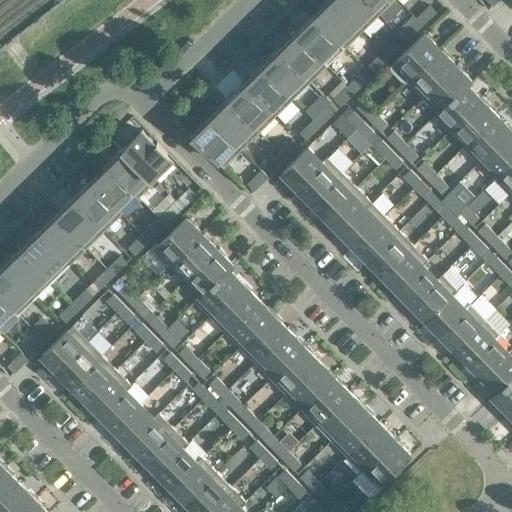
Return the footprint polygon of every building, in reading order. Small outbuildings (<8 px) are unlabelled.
[(362,30),(331,0),(327,0),(312,15),(344,47),(362,30)] [(379,14),(365,0),(331,0),(362,30),(379,14)] [(365,0),(379,14),(380,12),(388,20),(402,6),(396,0),(365,0)] [(429,5),(416,17),(423,24),(436,11),(429,5)] [(344,47),(312,15),(295,32),(327,64),(344,47)] [(423,24),(416,17),(403,30),(410,37),(423,24)] [(327,64),(295,32),(278,49),(310,81),(327,64)] [(440,48),(424,32),(390,66),(405,82),(407,80),(440,48)] [(395,38),(382,51),(388,58),(402,45),(395,38)] [(455,64),(440,48),(407,80),(423,96),(455,64)] [(310,81),(278,49),(261,65),(293,98),(310,81)] [(388,58),(382,51),(369,64),(375,71),(388,58)] [(470,79),(455,64),(423,96),(438,111),(470,79)] [(293,98),(261,65),(243,82),(276,115),(293,98)] [(360,72),(347,85),(354,92),(367,79),(360,72)] [(471,80),(470,79),(438,111),(439,112),(440,112),(454,126),(481,99),(467,85),(471,80)] [(276,115),(243,82),(226,99),(258,132),(276,115)] [(354,92),(347,85),(334,98),(341,105),(354,92)] [(258,132),(226,99),(209,116),(241,148),(258,132)] [(364,99),(357,106),(369,118),(376,112),(364,99)] [(496,114),(481,99),(454,126),(468,140),(463,145),(464,146),(496,114)] [(326,106),(313,119),(319,125),(332,112),(326,106)] [(364,121),(353,111),(347,117),(357,128),(364,121)] [(388,124),(376,112),(369,118),(381,130),(388,124)] [(511,130),(496,114),(464,146),(479,162),(511,130)] [(241,148),(209,116),(191,133),(223,166),(241,148)] [(319,125),(313,119),(300,132),(306,138),(319,125)] [(374,132),(364,121),(357,128),(368,139),(374,132)] [(142,129),(124,146),(156,179),(174,162),(166,154),(167,152),(157,141),(155,143),(142,129)] [(394,130),(387,137),(399,149),(406,142),(394,130)] [(511,159),(511,130),(479,162),(494,177),(511,159)] [(292,139),(279,152),(285,159),(298,146),(292,139)] [(392,151),(382,140),(375,146),(386,157),(392,151)] [(418,155),(406,142),(399,149),(411,161),(418,155)] [(156,179),(124,146),(107,163),(139,196),(156,179)] [(282,172),(297,187),(328,157),(327,156),(322,161),(308,146),(282,172)] [(403,161),(392,151),(386,157),(396,168),(403,161)] [(285,159),(279,152),(265,165),(272,172),(285,159)] [(342,171),(328,157),(297,187),(311,202),(342,171)] [(511,190),(511,159),(494,177),(509,193),(511,190)] [(424,161),(417,168),(429,180),(436,173),(424,161)] [(139,196),(107,163),(89,180),(121,213),(122,212),(117,207),(132,192),(137,197),(139,196)] [(248,182),(255,189),(268,176),(261,169),(248,182)] [(421,180),(410,169),(404,176),(414,186),(421,180)] [(356,186),(342,171),(311,202),(325,216),(356,186)] [(448,186),(436,173),(429,180),(441,192),(448,186)] [(121,213),(89,180),(72,197),(104,230),(121,213)] [(431,190),(421,180),(414,186),(425,197),(431,190)] [(371,200),(356,186),(325,216),(340,231),(371,200)] [(189,187),(176,200),(182,206),(196,194),(189,187)] [(455,192),(448,199),(460,211),(467,204),(455,192)] [(104,230),(72,197),(55,214),(87,247),(104,230)] [(449,209),(439,198),(432,205),(443,215),(449,209)] [(182,206),(176,200),(163,213),(169,219),(182,206)] [(385,215),(371,200),(340,231),(354,245),(385,215)] [(479,217),(467,204),(460,211),(472,223),(479,217)] [(460,220),(449,209),(443,215),(453,226),(460,220)] [(87,247),(55,214),(38,231),(70,264),(87,247)] [(399,229),(385,215),(354,245),(368,260),(399,229)] [(153,249),(169,265),(202,233),(186,217),(153,249)] [(155,220),(142,233),(148,240),(161,227),(155,220)] [(485,223),(478,230),(490,242),(497,235),(485,223)] [(478,238),(468,227),(461,234),(472,245),(478,238)] [(414,244),(399,229),(368,260),(383,274),(414,244)] [(70,264),(38,231),(20,248),(52,280),(70,264)] [(148,240),(142,233),(129,246),(135,253),(148,240)] [(217,248),(202,233),(169,265),(184,280),(217,248)] [(509,248),(497,235),(490,242),(502,254),(509,248)] [(489,249),(478,238),(472,245),(482,255),(489,249)] [(428,259),(414,244),(383,274),(397,289),(428,259)] [(52,280),(20,248),(3,264),(35,297),(52,280)] [(232,264),(217,248),(184,280),(198,295),(194,299),(195,300),(232,264)] [(120,255),(107,267),(113,274),(127,261),(120,255)] [(507,268),(496,257),(490,263),(500,274),(507,268)] [(429,260),(428,259),(397,289),(411,304),(442,273),(441,272),(436,277),(424,265),(429,260)] [(35,297),(3,264),(0,267),(0,295),(18,314),(35,297)] [(233,265),(232,264),(195,300),(210,315),(243,283),(229,269),(233,265)] [(113,274),(107,267),(94,280),(100,287),(113,274)] [(511,283),(511,272),(507,268),(500,274),(511,285),(511,283)] [(457,288),(442,273),(411,304),(426,319),(457,288)] [(258,299),(243,283),(210,315),(225,331),(258,299)] [(125,284),(119,290),(131,302),(137,296),(125,284)] [(86,288),(73,301),(79,308),(92,295),(86,288)] [(458,289),(457,288),(426,319),(440,333),(471,303),(470,302),(465,307),(453,294),(458,289)] [(124,304),(113,293),(107,300),(117,311),(124,304)] [(18,314),(0,295),(0,329),(1,331),(2,330),(0,327),(0,321),(12,310),(17,315),(18,314)] [(149,308),(137,296),(131,302),(143,315),(149,308)] [(273,314),(258,299),(225,331),(240,346),(273,314)] [(79,308),(73,301),(60,314),(66,320),(79,308)] [(485,317),(471,303),(440,333),(454,348),(485,317)] [(134,315),(124,304),(117,311),(128,321),(134,315)] [(288,330),(273,314),(240,346),(256,362),(288,330)] [(156,315),(149,321),(161,333),(168,327),(156,315)] [(500,332),(485,317),(454,348),(469,362),(500,332)] [(52,322),(38,335),(45,341),(58,328),(52,322)] [(152,333),(142,322),(135,329),(146,340),(152,333)] [(42,354),(57,370),(88,339),(73,324),(42,354)] [(179,339),(168,327),(161,333),(173,346),(179,339)] [(304,345),(288,330),(256,362),(271,377),(304,345)] [(501,333),(500,332),(469,362),(483,377),(511,348),(511,346),(508,350),(496,338),(501,333)] [(163,344),(152,333),(146,340),(156,350),(163,344)] [(45,341),(38,335),(25,347),(32,354),(45,341)] [(102,354),(88,339),(57,370),(71,384),(102,354)] [(186,345),(179,352),(191,364),(198,358),(186,345)] [(319,361),(304,345),(271,377),(286,393),(319,361)] [(511,376),(511,348),(483,377),(496,390),(492,395),(493,396),(511,376)] [(8,364),(14,371),(28,358),(21,351),(8,364)] [(181,362),(170,352),(164,358),(174,369),(181,362)] [(117,368),(102,354),(71,384),(86,399),(117,368)] [(210,370),(198,358),(191,364),(203,376),(210,370)] [(334,376),(319,361),(286,393),(287,394),(292,389),(305,402),(300,407),(301,408),(334,376)] [(191,373),(181,362),(174,369),(185,380),(191,373)] [(131,383),(117,368),(86,399),(100,413),(131,383)] [(210,383),(222,395),(228,389),(216,376),(210,383)] [(349,392),(334,376),(301,408),(316,424),(349,392)] [(511,376),(493,396),(507,410),(511,405),(511,376)] [(209,392),(199,381),(192,387),(203,398),(209,392)] [(132,384),(131,383),(100,413),(114,428),(140,403),(127,389),(132,384)] [(240,401),(228,389),(222,395),(234,407),(240,401)] [(220,402),(209,392),(203,398),(213,409),(220,402)] [(364,407),(349,392),(316,424),(332,439),(364,407)] [(153,416),(140,403),(114,428),(128,442),(159,412),(158,411),(153,416)] [(379,422),(364,407),(332,439),(347,454),(379,422)] [(247,408),(240,414),(252,426),(259,420),(247,408)] [(238,421),(228,410),(221,417),(232,427),(238,421)] [(174,427),(159,412),(128,442),(143,457),(174,427)] [(271,432),(259,420),(252,426),(264,439),(271,432)] [(249,432),(238,421),(232,427),(242,438),(249,432)] [(394,438),(379,422),(347,454),(362,470),(394,438)] [(188,441),(174,427),(143,457),(157,472),(188,441)] [(277,438),(270,445),(282,457),(289,451),(277,438)] [(410,454),(394,438),(362,470),(378,486),(410,454)] [(267,450),(256,439),(250,446),(260,457),(267,450)] [(189,442),(188,441),(157,472),(171,486),(202,456),(201,455),(196,460),(184,447),(189,442)] [(278,461),(267,450),(260,457),(271,467),(278,461)] [(301,463),(289,451),(282,457),(294,469),(301,463)] [(217,471),(202,456),(171,486),(186,501),(217,471)] [(0,501),(19,483),(4,467),(0,471),(0,501)] [(296,479),(285,469),(278,475),(289,486),(296,479)] [(307,469),(300,476),(312,488),(319,482),(307,469)] [(203,511),(231,485),(217,471),(186,501),(196,511),(203,511)] [(306,490),(296,479),(289,486),(299,497),(306,490)] [(331,494),(319,482),(312,488),(324,500),(331,494)] [(20,511),(35,498),(19,483),(0,501),(0,511),(20,511)] [(233,511),(245,500),(231,485),(203,511),(233,511)] [(334,497),(328,503),(335,511),(343,511),(346,509),(334,497)] [(48,511),(35,498),(20,511),(48,511)] [(320,511),(324,508),(314,498),(307,504),(314,511),(320,511)] [(246,501),(245,500),(233,511),(247,511),(241,506),(246,501)]
